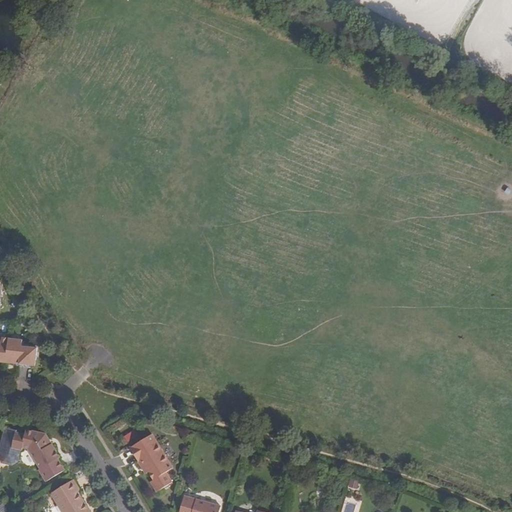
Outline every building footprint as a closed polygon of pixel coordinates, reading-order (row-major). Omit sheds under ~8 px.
[(0,360),(36,364),(38,340),(0,336),(0,360)] [(51,446),(43,434),(28,430),(26,435),(17,433),(13,447),(24,450),(24,448),(32,450),(38,460),(37,463),(41,469),(41,470),(47,482),(66,470),(59,459),(61,458),(53,445),(51,446)] [(51,446),(53,445),(46,435),(43,434),(51,446)] [(153,480),(159,490),(171,482),(165,472),(172,468),(151,434),(129,448),(137,461),(138,461),(146,473),(148,472),(153,480)] [(198,472),(202,458),(195,456),(191,470),(198,472)] [(359,481),(351,479),(349,486),(356,488),(359,481)] [(91,511),(78,492),(81,491),(74,480),(52,494),(63,511),(91,511)] [(159,490),(153,480),(150,482),(156,492),(159,490)] [(218,511),(220,506),(184,496),(179,511),(218,511)]
